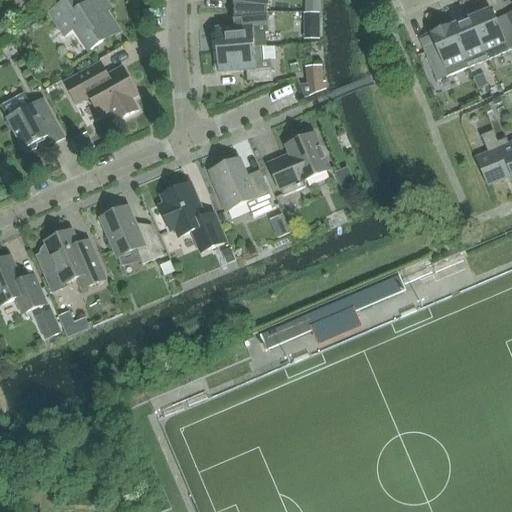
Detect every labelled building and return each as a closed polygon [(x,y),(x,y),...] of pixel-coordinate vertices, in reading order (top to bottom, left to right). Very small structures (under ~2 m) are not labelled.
[(88,53),(119,32),(106,13),(110,10),(104,0),(98,0),(92,4),(89,0),(72,0),(50,15),(65,36),(74,31),(88,53)] [(243,0),(241,13),(267,13),(269,1),(268,0),(243,0)] [(471,19),(488,61),(511,50),(511,28),(507,16),(496,21),(491,10),(471,19)] [(268,27),(267,13),(241,13),(243,28),(215,30),(217,53),(255,49),(265,49),(267,49),(265,27),(268,27)] [(320,15),(304,15),(304,27),(320,27),(320,15)] [(488,61),(471,19),(451,28),(465,61),(468,69),(488,61)] [(465,61),(451,28),(450,27),(431,35),(431,36),(430,36),(434,45),(423,50),(437,83),(458,73),(455,66),(465,61)] [(255,49),(217,53),(219,74),(246,72),(247,84),(273,82),(271,62),(266,62),(265,49),(255,49)] [(117,123),(138,112),(131,100),(137,97),(122,69),(108,78),(101,65),(65,85),(77,106),(90,98),(100,117),(110,112),(117,123)] [(478,90),(488,86),(483,75),(474,79),(478,90)] [(24,96),(3,108),(9,120),(30,108),(24,96)] [(54,146),(65,139),(44,101),(30,108),(9,120),(7,121),(24,151),(24,150),(26,153),(29,154),(36,150),(38,147),(36,144),(49,137),(54,146)] [(492,112),(489,105),(484,108),(487,115),(492,112)] [(497,143),(498,143),(493,132),(481,137),(488,154),(475,160),(487,188),(511,178),(511,177),(497,143)] [(303,183),(330,171),(315,136),(287,148),(290,156),(269,165),(283,198),(305,188),(303,183)] [(511,179),(511,144),(509,145),(506,140),(498,143),(497,143),(511,177),(511,178),(511,180),(511,179)] [(253,219),(276,209),(264,181),(251,187),(240,161),(212,173),(228,212),(247,204),(253,219)] [(203,254),(225,245),(213,216),(203,220),(189,186),(163,197),(167,206),(161,209),(170,231),(177,229),(181,238),(194,233),(203,254)] [(143,266),(164,257),(153,231),(141,236),(129,208),(101,220),(117,259),(136,251),(143,266)] [(78,247),(72,232),(46,244),(48,248),(44,250),(42,253),(41,257),(37,259),(47,282),(60,276),(64,286),(79,279),(84,290),(106,281),(89,242),(78,247)] [(231,250),(223,253),(227,265),(236,261),(231,250)] [(22,315),(46,305),(35,280),(23,286),(11,259),(0,263),(0,307),(17,301),(22,315)] [(170,264),(161,267),(165,276),(174,273),(170,264)] [(52,312),(35,318),(45,341),(61,334),(52,312)] [(70,313),(59,318),(69,340),(90,330),(85,319),(75,324),(70,313)] [(269,339),(287,335),(283,321),(265,326),(269,339)]
